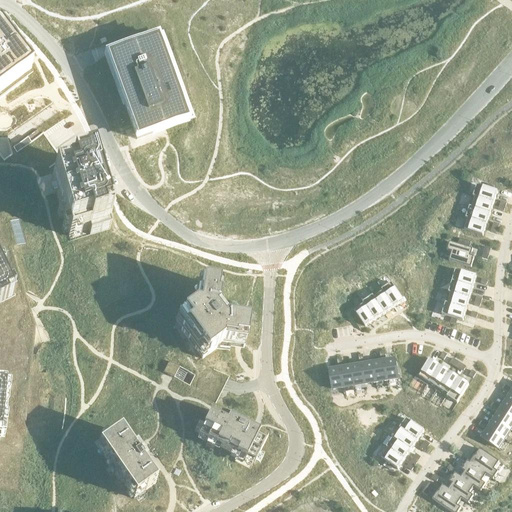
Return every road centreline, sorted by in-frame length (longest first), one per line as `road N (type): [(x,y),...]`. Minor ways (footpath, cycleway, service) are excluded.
road 1 (tertiary): [(271,245),(205,243),(161,217),(118,164),(68,68),(0,1)]
road 2 (residential): [(271,245),(269,381),(295,452),(272,481),(220,511)]
road 3 (tertiary): [(436,143),(356,208),(271,245)]
road 4 (tertiary): [(495,360),(483,393),(400,511)]
road 5 (residential): [(495,360),(409,334),(324,348)]
road 6 (tertiary): [(511,222),(499,278),(495,360)]
road 7 (tertiary): [(508,46),(436,143)]
